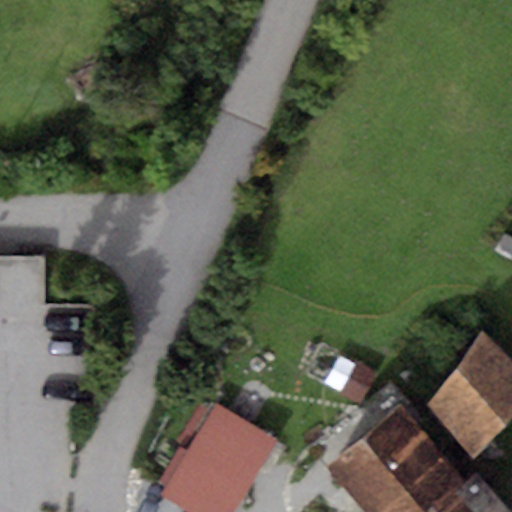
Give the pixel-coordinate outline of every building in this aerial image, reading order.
[(0,310),(40,311),(41,272),(0,272),(0,274),(0,310)] [(511,361),(484,335),(430,407),(474,458),(511,412),(511,361)] [(234,511),(279,442),(218,404),(162,493),(192,511),(234,511)] [(327,467),(364,511),(398,511),(453,466),(401,405),(327,467)] [(398,511),(511,511),(478,472),(466,481),(453,466),(398,511)]
